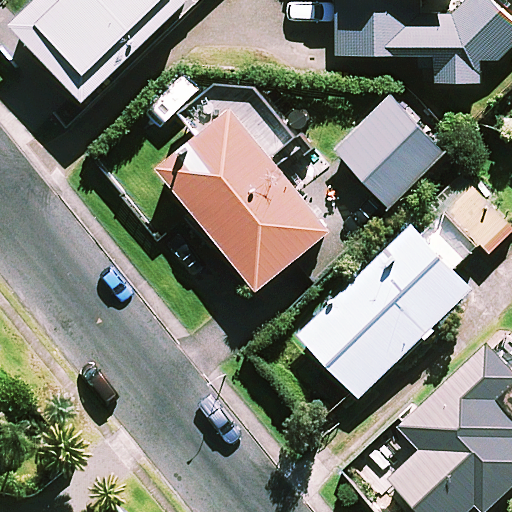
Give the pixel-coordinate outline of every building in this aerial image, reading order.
[(11,0),(25,14),(39,0),(41,0),(61,20),(49,31),(66,49),(72,43),(90,62),(155,0),(11,0)] [(340,0),(339,53),(419,54),(419,72),(439,72),(439,81),(483,82),(483,58),(500,59),(511,47),(511,16),(496,0),(469,0),(454,15),(454,0),(340,0)] [(253,80),(214,78),(177,108),(161,88),(124,118),(161,163),(260,284),(333,225),(291,173),(313,154),(253,80)] [(448,149),(398,94),(340,148),(390,202),(448,149)] [(511,227),(511,220),(473,184),(448,210),(491,250),(511,227)] [(435,320),(474,282),(459,266),(473,253),(440,218),(425,232),(414,221),(301,331),(361,393),(423,332),(425,333),(427,333),(429,333),(431,333),(433,332),(434,331),(435,329),(436,327),(436,325),(436,323),(436,322),(435,320)] [(511,429),(511,363),(491,341),(415,411),(437,435),(394,473),(429,511),(460,511),(488,488),(495,495),(511,479),(511,436),(508,433),(511,429)]
